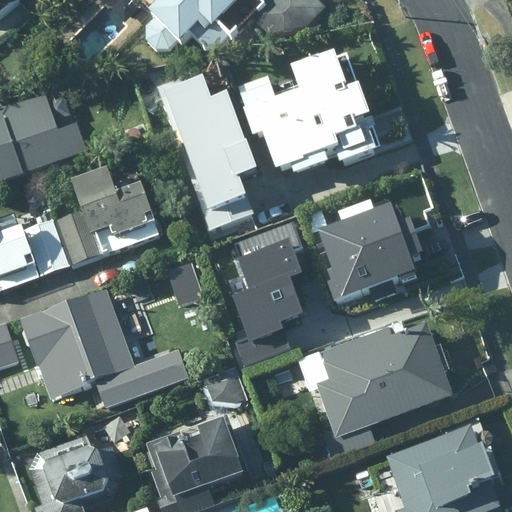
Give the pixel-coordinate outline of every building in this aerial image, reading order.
[(0,0),(0,22),(23,4),(20,0),(0,0)] [(327,12),(315,0),(268,0),(264,5),(258,0),(169,0),(153,18),(157,21),(148,31),(149,44),(157,54),(171,53),(180,45),(184,49),(193,40),(207,50),(222,48),(230,41),(232,44),(255,25),(274,39),(307,32),(327,12)] [(382,151),(349,61),(244,98),(259,144),(272,140),(285,182),(382,151)] [(209,231),(253,216),(239,176),(258,169),(230,89),(212,95),(203,71),(159,86),(209,231)] [(0,188),(87,159),(78,132),(62,138),(48,96),(0,112),(0,188)] [(86,217),(55,227),(71,271),(162,239),(145,191),(121,200),(112,176),(77,189),(86,217)] [(324,294),(404,265),(399,251),(413,246),(400,210),(392,213),(388,199),(381,201),(379,199),(309,225),(314,239),(305,243),(324,294)] [(0,295),(71,271),(55,227),(27,237),(26,235),(0,243),(0,295)] [(292,277),(302,273),(289,237),(237,256),(249,291),(235,296),(251,338),(236,343),(245,366),(291,349),(281,322),(305,313),(292,277)] [(195,258),(168,269),(184,311),(211,300),(195,258)] [(51,403),(137,372),(109,295),(23,326),(40,373),(46,370),(52,387),(46,389),(51,403)] [(0,371),(21,365),(8,327),(0,329),(0,371)] [(455,401),(430,330),(336,362),(349,399),(363,394),(375,428),(455,401)] [(300,392),(292,368),(250,383),(259,406),(300,392)] [(219,377),(206,382),(216,405),(242,408),(249,405),(239,382),(225,388),(219,377)] [(158,505),(161,511),(204,511),(216,508),(211,493),(237,484),(237,481),(249,477),(236,438),(221,443),(215,425),(147,449),(168,502),(158,505)] [(484,460),(475,433),(389,464),(406,511),(504,511),(498,495),(505,493),(492,457),(484,460)] [(125,482),(114,451),(99,455),(94,454),(89,440),(43,456),(32,480),(44,510),(39,511),(91,511),(116,502),(125,482)] [(278,484),(274,472),(264,477),(269,488),(278,484)]
